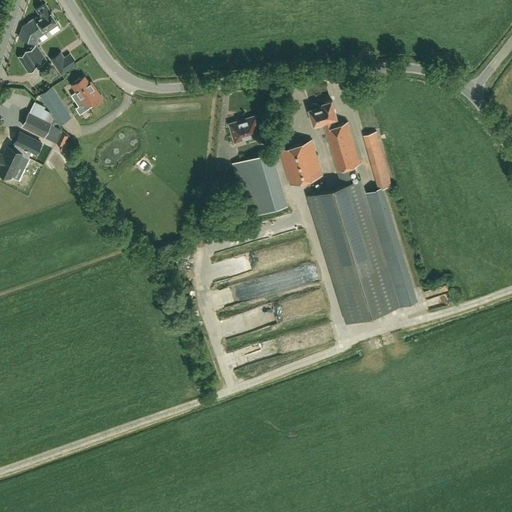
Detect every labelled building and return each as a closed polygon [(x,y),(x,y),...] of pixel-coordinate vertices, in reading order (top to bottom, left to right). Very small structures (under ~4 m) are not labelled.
[(34,18),(43,32),(57,23),(45,5),(45,6),(44,4),(42,5),(36,9),(40,15),(34,18)] [(38,35),(43,32),(34,18),(33,20),(32,19),(28,21),(29,22),(22,27),(18,38),(35,44),(38,35)] [(27,72),(46,59),(36,45),(17,57),(27,72)] [(60,52),(51,58),(56,66),(61,74),(76,63),(69,54),(64,57),(60,52)] [(78,106),(81,104),(85,110),(102,99),(92,85),(90,86),(84,76),(72,84),(76,91),(71,95),(78,106)] [(51,87),(39,95),(45,104),(48,102),(61,122),(70,116),(51,87)] [(353,181),(349,166),(360,163),(347,122),(334,126),(332,119),(337,117),(331,100),(323,103),(323,104),(318,106),(316,104),(313,103),(310,105),(310,108),(309,109),(314,124),(323,121),(325,128),(337,170),(338,170),(342,185),(309,195),(348,321),(415,300),(381,190),(363,195),(358,180),(353,181)] [(29,113),(23,126),(56,142),(62,128),(51,123),(55,115),(44,109),(44,107),(34,102),(29,113)] [(261,134),(256,115),(229,124),(234,142),(261,134)] [(41,142),(19,131),(13,142),(15,143),(12,149),(7,146),(3,154),(0,153),(0,171),(10,177),(18,161),(21,154),(28,157),(31,151),(35,153),(41,142)] [(62,132),(59,139),(57,142),(63,145),(60,151),(67,154),(72,145),(64,141),(67,135),(62,132)] [(390,185),(383,161),(375,132),(364,135),(378,188),(390,185)] [(290,184),(322,175),(311,139),(280,149),(290,184)] [(269,155),(269,152),(233,163),(248,215),(283,205),(269,155)] [(29,158),(28,157),(21,154),(18,161),(26,165),(29,158)] [(228,219),(245,213),(242,203),(225,208),(228,219)] [(429,307),(446,302),(444,295),(427,299),(429,307)] [(237,330),(232,317),(222,321),(226,334),(237,330)]
